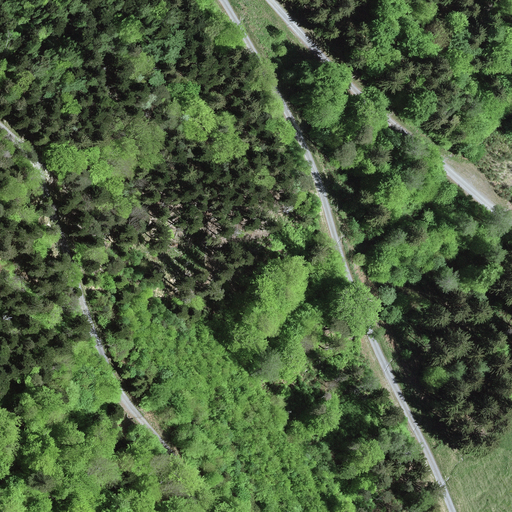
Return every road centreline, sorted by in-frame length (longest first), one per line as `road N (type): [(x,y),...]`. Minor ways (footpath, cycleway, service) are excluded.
road 1 (track): [(453,511),(379,354),(297,132),(217,0)]
road 2 (track): [(0,123),(24,143),(121,398),(204,470),(231,511)]
road 3 (track): [(269,0),(366,104),(511,225)]
